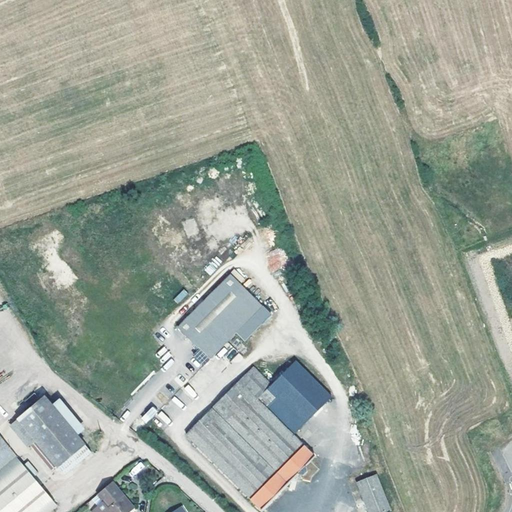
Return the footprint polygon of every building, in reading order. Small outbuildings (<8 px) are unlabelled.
[(255,218),(241,227),(245,233),(259,224),(255,218)] [(268,250),(268,268),(285,268),(285,250),(268,250)] [(209,359),(236,332),(227,323),(254,297),(231,274),(177,327),(209,359)] [(178,304),(188,294),(184,289),(173,299),(178,304)] [(262,306),(254,297),(227,323),(236,332),(262,306)] [(262,306),(236,332),(245,341),(271,315),(262,306)] [(253,367),(186,434),(261,508),(314,455),(294,434),(331,396),(296,361),(271,385),(253,367)] [(192,399),(197,395),(189,384),(184,388),(192,399)] [(46,396),(19,419),(65,474),(92,452),(46,396)] [(153,406),(141,417),(146,423),(158,411),(153,406)] [(162,410),(157,415),(167,424),(171,420),(162,410)] [(0,511),(47,511),(59,503),(0,434),(0,511)] [(376,476),(358,483),(369,511),(381,511),(389,509),(376,476)] [(112,504),(108,508),(105,510),(106,511),(129,511),(132,510),(121,497),(124,495),(113,482),(98,495),(104,502),(108,498),(112,504)] [(121,497),(132,510),(135,508),(124,495),(121,497)] [(108,498),(104,502),(108,508),(112,504),(108,498)]
